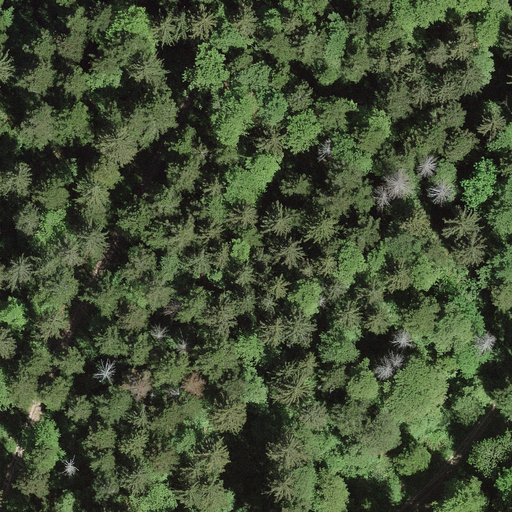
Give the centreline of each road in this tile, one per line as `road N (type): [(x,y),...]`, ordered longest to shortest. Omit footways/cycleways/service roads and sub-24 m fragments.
road 1 (track): [(251,0),(213,56),(71,326),(0,505)]
road 2 (track): [(405,511),(511,384)]
